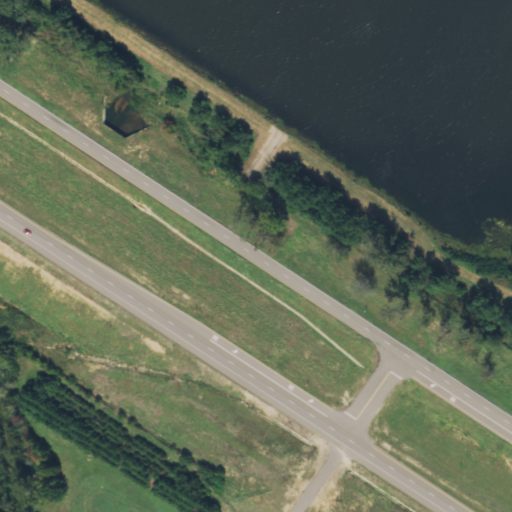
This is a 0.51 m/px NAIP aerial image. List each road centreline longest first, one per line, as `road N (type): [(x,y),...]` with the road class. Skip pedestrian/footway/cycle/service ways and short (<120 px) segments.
road 1 (trunk): [(511,429),(0,86)]
road 2 (trunk): [(0,212),(454,511)]
